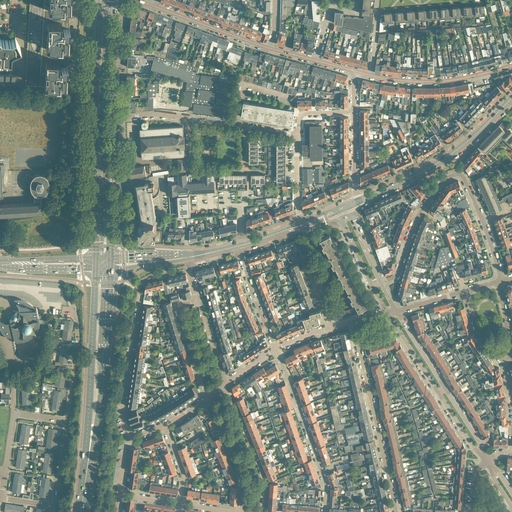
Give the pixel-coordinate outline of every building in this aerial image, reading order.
[(27,42),(25,85),(66,88),(67,73),(67,69),(67,67),(68,50),(68,45),(69,35),(69,30),(69,29),(70,11),(70,0),(29,0),(27,41),(27,42)] [(187,4),(184,11),(189,13),(193,0),(190,0),(190,1),(188,0),(187,4)] [(280,31),(280,33),(287,36),(288,31),(286,30),(286,28),(288,28),(288,26),(286,26),(286,18),(286,6),(286,0),(280,0),(280,6),(280,11),(280,17),(280,22),(280,28),(280,31)] [(298,0),(296,6),(296,9),(301,11),(301,12),(306,13),(308,6),(308,0),(298,0)] [(510,10),(507,0),(500,0),(501,2),(503,11),(508,10),(510,10)] [(196,7),(194,15),(198,16),(203,2),(201,1),(198,8),(196,7)] [(271,1),(269,1),(260,1),(259,9),(262,9),(262,12),(265,13),(270,13),(270,9),(271,1)] [(203,18),(207,7),(205,7),(206,3),(203,2),(198,16),(203,18)] [(206,10),(203,18),(208,20),(213,6),(210,5),(210,6),(209,8),(207,7),(206,10)] [(141,36),(142,31),(140,31),(136,30),(137,19),(141,21),(139,27),(141,27),(143,28),(144,22),(145,20),(144,20),(148,10),(146,10),(138,7),(136,6),(135,8),(131,20),(130,35),(141,36)] [(215,14),(216,14),(213,13),(216,7),(213,6),(208,20),(213,22),(215,14)] [(215,14),(213,22),(217,23),(222,9),(220,9),(218,15),(215,14)] [(149,20),(146,26),(149,27),(152,21),(155,13),(151,12),(150,11),(147,19),(149,20)] [(334,23),(342,25),(343,16),(343,12),(341,12),(335,11),(335,16),(334,23)] [(227,27),(230,17),(232,13),(229,12),(227,18),(225,17),(225,18),(222,25),(227,27)] [(361,18),(360,30),(370,32),(372,33),(373,15),(364,14),(364,18),(361,18)] [(159,15),(155,25),(157,26),(156,30),(158,31),(161,24),(164,16),(159,15)] [(230,17),(227,27),(234,29),(236,22),(239,16),(236,15),(235,16),(231,15),(230,17)] [(158,31),(157,34),(162,36),(169,18),(164,16),(161,24),(163,25),(161,32),(158,31)] [(343,16),(342,25),(360,30),(361,18),(343,16)] [(236,22),(234,29),(239,31),(242,24),(244,19),(244,17),(242,17),(240,23),(236,22)] [(169,18),(162,36),(164,36),(166,32),(169,33),(171,28),(170,27),(173,20),(172,19),(169,18)] [(242,24),(239,31),(241,32),(244,33),(247,26),(244,25),(246,20),(244,19),(242,24)] [(315,27),(318,28),(320,21),(313,19),(312,25),(311,29),(314,30),(315,27)] [(247,26),(244,33),(250,35),(254,23),(255,21),(253,20),(250,27),(247,26)] [(176,29),(174,35),(175,36),(174,39),(179,41),(181,37),(185,24),(184,24),(177,21),(176,21),(174,29),(176,29)] [(266,41),(270,31),(268,30),(268,28),(267,28),(269,25),(267,24),(267,21),(265,21),(265,25),(265,27),(260,39),(266,41)] [(254,23),(250,35),(255,38),(258,30),(259,27),(256,26),(257,24),(254,23)] [(188,25),(183,39),(189,41),(190,41),(195,28),(194,28),(189,26),(188,25)] [(258,30),(255,38),(260,39),(265,27),(263,27),(261,31),(258,30)] [(471,37),(471,36),(469,27),(463,27),(465,35),(470,33),(471,37)] [(477,35),(475,27),(469,27),(471,36),(477,35)] [(190,41),(189,43),(192,44),(194,36),(197,37),(199,30),(195,28),(190,41)] [(198,38),(195,45),(198,46),(199,42),(200,42),(201,39),(204,31),(202,30),(199,30),(197,37),(198,38)] [(201,39),(200,42),(202,43),(201,49),(204,50),(206,41),(209,33),(204,31),(201,39)] [(302,35),(297,33),(297,32),(295,31),(295,33),(293,48),(298,50),(302,35)] [(206,41),(204,50),(207,50),(209,42),(211,43),(215,35),(209,33),(206,41)] [(287,36),(280,33),(279,33),(276,44),(284,46),(287,36)] [(316,35),(310,33),(309,35),(305,52),(311,53),(316,35)] [(301,42),(299,50),(305,52),(309,35),(305,34),(303,42),(301,42)] [(210,50),(209,55),(210,55),(212,51),(214,44),(216,44),(217,45),(219,37),(215,35),(211,43),(210,50)] [(15,38),(12,39),(11,40),(10,38),(7,36),(4,39),(1,39),(0,38),(0,59),(10,60),(10,52),(20,47),(15,38)] [(217,45),(216,50),(217,50),(217,52),(219,53),(221,46),(224,39),(219,37),(217,45)] [(142,38),(129,38),(129,48),(139,49),(140,43),(141,43),(142,38)] [(219,53),(218,58),(221,59),(224,47),(227,48),(229,41),(229,40),(224,39),(221,46),(219,53)] [(325,49),(323,57),(329,58),(331,52),(332,47),(331,47),(329,46),(330,40),(328,40),(325,49)] [(227,53),(224,60),(232,63),(237,48),(232,46),(233,42),(229,41),(227,48),(226,52),(227,53)] [(154,50),(153,55),(155,55),(166,58),(169,47),(170,44),(166,43),(164,49),(160,51),(154,50)] [(331,52),(329,58),(334,59),(337,45),(338,44),(335,43),(333,48),(332,47),(331,52)] [(497,44),(492,45),(495,55),(494,56),(497,64),(502,62),(500,54),(497,44)] [(351,56),(349,63),(350,64),(354,65),(358,51),(359,45),(357,45),(356,48),(354,47),(352,57),(351,56)] [(490,46),(487,47),(487,50),(492,65),(497,64),(494,56),(493,56),(492,52),(491,52),(490,46)] [(179,51),(169,47),(166,58),(177,61),(177,56),(179,51)] [(341,54),(339,61),(344,62),(348,48),(345,47),(343,54),(341,54)] [(502,48),(503,53),(500,54),(502,62),(511,60),(508,51),(507,47),(502,48)] [(237,48),(232,63),(235,64),(237,59),(236,58),(237,56),(240,57),(241,56),(244,57),(245,51),(243,50),(237,48)] [(478,49),(476,50),(478,60),(480,68),(486,67),(484,58),(483,59),(481,55),(480,55),(478,49)] [(482,50),(484,58),(486,67),(492,65),(487,50),(484,50),(484,49),(483,49),(482,50)] [(459,50),(456,51),(459,64),(458,65),(460,73),(464,72),(460,57),(459,50)] [(472,50),(469,51),(472,61),(474,70),(480,68),(478,60),(475,61),(472,50)] [(244,57),(242,67),(245,68),(246,63),(248,64),(249,61),(251,53),(247,52),(247,51),(245,51),(244,57)] [(358,51),(354,65),(360,66),(361,67),(363,59),(362,59),(360,59),(361,55),(361,56),(362,52),(361,52),(358,51)] [(251,53),(249,61),(253,62),(251,71),(253,71),(255,72),(255,68),(259,55),(251,53)] [(266,53),(261,69),(264,70),(265,66),(267,66),(268,62),(270,55),(266,53)] [(466,53),(464,54),(464,55),(466,63),(468,71),(474,70),(472,61),(471,62),(469,62),(466,53)] [(148,101),(148,106),(148,110),(153,110),(153,97),(156,97),(156,92),(159,92),(159,83),(158,72),(187,81),(186,90),(185,90),(183,105),(191,106),(191,105),(194,105),(193,111),(222,115),(223,107),(221,106),(222,102),(225,102),(228,80),(219,79),(219,81),(216,80),(216,77),(196,75),(198,67),(195,66),(191,65),(188,64),(184,63),(179,62),(177,61),(166,58),(155,55),(155,57),(154,60),(151,71),(156,72),(156,83),(148,83),(148,94),(148,98),(148,101)] [(270,63),(267,74),(270,75),(275,56),(270,55),(268,62),(270,63)] [(441,55),(438,55),(438,59),(439,67),(441,75),(447,75),(446,67),(442,67),(441,58),(441,55)] [(275,56),(270,75),(272,76),(276,64),(278,65),(280,57),(275,56)] [(465,63),(463,56),(460,57),(464,72),(468,71),(466,63),(465,63)] [(136,58),(128,57),(127,67),(136,67),(136,58)] [(436,58),(433,58),(433,61),(434,68),(435,76),(441,75),(439,67),(437,67),(436,58)] [(291,60),(286,59),(282,73),(287,74),(288,73),(291,60)] [(448,59),(444,59),(446,67),(447,75),(452,74),(451,65),(449,66),(448,59)] [(291,60),(288,73),(292,74),(296,62),(291,60)] [(292,74),(291,78),(294,79),(296,70),(298,71),(300,63),(296,62),(292,74)] [(301,79),(301,80),(308,81),(310,74),(308,73),(310,66),(305,64),(301,79)] [(320,76),(320,77),(322,69),(317,68),(313,83),(316,83),(318,76),(320,76)] [(329,79),(330,79),(332,71),(331,71),(327,70),(323,85),(325,86),(327,78),(329,79)] [(342,74),(337,73),(333,85),(336,86),(337,81),(340,82),(342,74)] [(503,74),(501,75),(502,79),(504,81),(509,87),(511,84),(511,81),(509,77),(506,79),(505,78),(503,74)] [(126,85),(136,86),(135,86),(135,80),(136,80),(136,77),(127,76),(126,85)] [(496,82),(504,91),(509,87),(504,81),(502,83),(499,79),(496,82)] [(363,80),(360,91),(360,93),(363,93),(364,88),(367,89),(369,81),(363,80)] [(366,102),(366,103),(371,104),(371,103),(372,98),(373,94),(373,91),(375,82),(369,81),(367,89),(367,90),(370,91),(369,98),(366,97),(366,102)] [(375,82),(373,91),(379,92),(381,84),(375,82)] [(463,93),(470,91),(468,83),(462,85),(461,85),(463,93)] [(126,85),(126,94),(136,95),(137,95),(138,91),(136,91),(136,86),(126,85)] [(455,86),(456,94),(463,93),(461,85),(455,86)] [(497,86),(493,90),(499,95),(503,92),(497,86)] [(490,94),(496,99),(499,95),(493,90),(490,94)] [(490,94),(486,98),(492,103),(496,99),(490,94)] [(481,99),(489,107),(492,103),(486,98),(484,95),(481,99)] [(294,100),(294,101),(294,108),(305,107),(305,99),(305,97),(299,97),(299,100),(294,100)] [(476,100),(473,103),(481,110),(486,105),(479,99),(477,101),(476,100)] [(127,112),(148,110),(148,106),(138,106),(137,101),(135,101),(126,102),(127,112)] [(292,124),(292,123),(295,123),(295,118),(293,118),(294,110),(289,109),(289,110),(249,104),(249,103),(244,102),(243,102),(241,116),(249,118),(292,124)] [(473,103),(467,109),(475,117),(481,110),(473,103)] [(470,122),(475,117),(467,109),(459,117),(467,125),(468,124),(468,125),(470,123),(470,122)] [(34,110),(34,140),(53,140),(53,110),(34,110)] [(370,110),(360,110),(360,117),(368,118),(368,113),(370,113),(370,110)] [(391,122),(394,129),(401,126),(398,120),(390,119),(391,122)] [(451,123),(453,126),(458,133),(463,129),(456,119),(451,123)] [(398,120),(401,126),(405,135),(410,133),(407,121),(398,120)] [(186,170),(186,166),(185,158),(185,157),(185,156),(184,145),(185,145),(184,136),(183,126),(147,128),(147,127),(148,125),(148,122),(147,121),(143,121),(142,123),(142,126),(144,127),(144,128),(140,129),(141,139),(140,139),(141,148),(142,159),(178,156),(178,159),(177,159),(178,171),(186,170)] [(311,159),(322,159),(322,158),(322,154),(322,153),(322,152),(322,149),(322,148),(322,147),(322,145),(323,145),(323,144),(322,144),(322,140),(322,139),(322,138),(322,135),(322,134),(321,134),(321,130),(322,130),(321,130),(321,127),(321,126),(322,126),(322,125),(321,125),(321,121),(307,121),(305,121),(305,145),(303,145),(303,154),(311,154),(311,159)] [(502,122),(499,125),(492,132),(493,133),(489,138),(488,137),(482,143),(483,144),(481,146),(487,152),(502,136),(511,145),(511,131),(510,130),(510,131),(507,129),(508,128),(507,127),(505,125),(502,122)] [(437,124),(433,127),(439,135),(442,133),(448,141),(452,137),(447,129),(443,132),(441,129),(437,124)] [(430,136),(430,137),(433,142),(436,147),(442,144),(441,142),(444,140),(439,135),(433,127),(432,125),(430,127),(435,133),(434,133),(433,133),(432,133),(431,134),(430,134),(430,135),(430,136)] [(449,125),(446,128),(447,129),(452,137),(453,136),(453,137),(456,135),(455,135),(458,133),(453,126),(450,128),(449,125)] [(394,129),(399,140),(400,140),(406,137),(405,135),(401,126),(394,129)] [(426,142),(431,151),(437,148),(436,147),(433,142),(430,137),(424,141),(425,142),(426,142)] [(236,154),(237,138),(226,138),(226,148),(227,148),(226,152),(229,152),(229,154),(236,154)] [(416,153),(419,158),(425,154),(420,146),(417,141),(415,143),(418,147),(413,150),(415,153),(416,153)] [(420,146),(425,154),(425,155),(431,151),(426,142),(425,142),(420,146)] [(402,152),(403,155),(407,164),(408,164),(411,163),(413,162),(413,161),(406,147),(403,148),(401,149),(402,152)] [(474,151),(474,152),(480,157),(481,155),(488,160),(490,158),(488,156),(478,147),(474,151)] [(407,164),(403,155),(402,152),(396,155),(398,158),(402,167),(404,166),(407,165),(407,164)] [(473,152),(470,157),(482,167),(484,165),(478,159),(479,157),(480,157),(474,152),(473,152)] [(402,167),(398,158),(396,155),(395,155),(396,156),(392,157),(391,158),(392,159),(392,160),(396,169),(399,168),(399,169),(402,167),(401,167),(402,167)] [(466,161),(472,166),(474,164),(479,169),(481,167),(482,168),(482,167),(470,157),(468,158),(466,161)] [(360,159),(360,160),(361,169),(369,166),(369,160),(369,159),(360,159)] [(0,194),(3,194),(3,185),(4,163),(2,163),(2,160),(0,160),(0,214),(42,212),(41,202),(40,202),(41,195),(42,195),(43,194),(44,194),(45,193),(46,193),(46,192),(47,191),(47,190),(48,189),(49,188),(49,187),(49,186),(49,185),(49,184),(52,182),(56,180),(54,178),(54,177),(52,174),(46,177),(45,176),(44,176),(43,175),(42,175),(41,174),(40,174),(39,174),(38,174),(37,174),(36,174),(35,175),(34,175),(33,175),(32,176),(31,177),(30,178),(25,174),(23,177),(24,177),(23,178),(21,180),(28,184),(27,185),(28,186),(28,187),(28,188),(28,189),(29,189),(29,190),(29,191),(30,192),(31,192),(31,193),(32,194),(33,194),(34,194),(34,202),(0,204),(0,194)] [(472,166),(466,161),(464,163),(469,176),(473,174),(475,177),(481,174),(478,172),(476,172),(471,169),(472,166)] [(390,169),(388,164),(382,167),(385,174),(386,174),(388,174),(388,173),(391,172),(390,169)] [(146,175),(144,165),(128,168),(130,178),(136,177),(136,180),(140,179),(140,178),(146,177),(146,175)] [(385,174),(382,167),(376,169),(379,176),(382,175),(383,176),(384,175),(385,174)] [(303,169),(303,182),(323,182),(325,182),(325,180),(325,169),(323,169),(314,169),(314,170),(313,170),(312,169),(303,169)] [(379,176),(376,169),(371,172),(374,179),(375,179),(377,178),(379,176)] [(179,182),(168,183),(169,194),(179,194),(179,195),(178,195),(179,216),(190,215),(189,195),(187,195),(187,192),(215,190),(214,172),(211,172),(203,172),(203,173),(189,174),(189,173),(186,173),(179,174),(179,182)] [(374,179),(371,172),(365,174),(368,181),(371,180),(372,181),(373,180),(373,179),(374,179)] [(487,174),(486,174),(476,179),(479,186),(482,193),(491,213),(501,209),(499,203),(498,201),(487,174)] [(325,184),(334,180),(337,179),(336,176),(325,180),(325,182),(325,183),(325,184)] [(458,180),(453,183),(456,190),(458,189),(460,193),(461,196),(460,196),(459,197),(460,200),(466,198),(458,180)] [(145,239),(145,238),(161,239),(162,230),(162,226),(157,226),(157,225),(152,194),(153,194),(153,193),(154,193),(154,192),(154,191),(155,190),(154,188),(154,183),(153,182),(152,182),(152,181),(148,182),(145,183),(145,184),(135,186),(133,187),(135,197),(139,222),(138,222),(138,224),(139,224),(141,232),(141,234),(140,234),(140,235),(140,236),(141,237),(142,237),(142,238),(143,239),(144,239),(145,239)] [(456,190),(453,183),(447,186),(444,189),(451,194),(452,192),(456,190)] [(344,192),(341,184),(335,187),(338,194),(341,193),(341,194),(344,192),(343,192),(344,192)] [(415,194),(421,188),(418,184),(406,189),(409,193),(408,194),(411,197),(415,194)] [(338,194),(335,187),(327,190),(329,196),(332,195),(333,196),(334,197),(335,196),(335,195),(338,194)] [(411,204),(416,207),(425,192),(421,188),(415,194),(418,196),(416,198),(415,199),(416,199),(411,204)] [(443,190),(441,194),(453,203),(454,202),(455,201),(449,196),(450,195),(451,194),(444,189),(443,190)] [(317,190),(311,193),(316,203),(318,202),(319,203),(321,202),(321,201),(322,201),(319,194),(317,190)] [(323,192),(319,194),(322,201),(323,201),(324,201),(324,200),(327,199),(325,193),(324,191),(323,192)] [(400,192),(394,194),(398,202),(405,199),(405,198),(403,194),(401,195),(400,192)] [(310,206),(311,206),(313,205),(313,204),(316,203),(313,196),(311,193),(306,195),(307,199),(310,206)] [(392,204),(398,202),(394,194),(389,197),(392,204)] [(441,194),(438,198),(444,203),(446,201),(455,207),(456,205),(453,203),(441,194)] [(389,197),(383,199),(387,207),(389,212),(391,216),(392,215),(391,212),(392,211),(389,206),(392,204),(389,197)] [(437,198),(434,202),(449,213),(450,214),(452,211),(443,205),(444,203),(438,198),(437,198)] [(457,203),(456,205),(457,206),(468,201),(466,198),(460,200),(459,201),(457,203)] [(283,201),(283,202),(288,214),(289,213),(289,214),(291,213),(291,212),(293,212),(293,199),(288,200),(283,201)] [(385,215),(386,219),(387,220),(389,219),(389,218),(387,214),(385,208),(387,207),(383,199),(379,201),(385,215)] [(374,203),(375,206),(377,211),(380,210),(382,216),(385,215),(379,201),(374,203)] [(468,201),(457,206),(459,210),(465,208),(470,205),(468,201)] [(283,202),(278,204),(282,216),(285,215),(288,214),(283,202)] [(449,213),(434,202),(431,208),(437,213),(439,210),(447,215),(448,219),(450,218),(449,214),(449,213)] [(282,216),(278,204),(277,203),(275,204),(276,207),(273,208),(277,218),(278,218),(280,217),(282,216)] [(413,214),(415,209),(408,205),(406,208),(403,207),(404,205),(403,205),(401,208),(402,208),(405,210),(413,214)] [(380,218),(377,211),(375,206),(370,208),(373,215),(376,214),(378,219),(380,218)] [(370,208),(365,210),(366,214),(369,223),(372,221),(371,219),(370,216),(373,215),(370,208)] [(437,213),(431,208),(427,212),(428,212),(440,221),(440,222),(442,226),(447,225),(444,217),(437,213)] [(457,215),(458,217),(468,213),(465,208),(459,211),(460,213),(457,215)] [(413,214),(405,210),(403,216),(410,219),(413,214)] [(262,211),(256,213),(260,224),(262,223),(263,224),(265,223),(265,222),(266,222),(262,211)] [(250,215),(252,219),(254,226),(255,226),(257,226),(257,225),(260,224),(256,213),(250,215)] [(269,213),(263,215),(266,222),(267,222),(268,222),(268,221),(271,220),(269,213)] [(234,224),(229,225),(231,233),(232,233),(234,233),(234,232),(237,232),(237,214),(227,215),(228,220),(229,219),(229,220),(233,219),(234,224)] [(410,219),(403,216),(402,217),(401,219),(397,218),(395,220),(400,222),(407,225),(410,219)] [(424,216),(421,223),(435,229),(436,227),(430,224),(432,220),(425,217),(425,216),(424,216)] [(494,220),(496,225),(510,219),(509,217),(506,218),(506,216),(494,220)] [(231,233),(229,225),(227,226),(225,218),(222,219),(226,234),(228,234),(228,235),(231,234),(231,233)] [(470,218),(463,221),(459,222),(461,227),(462,227),(472,223),(470,218)] [(505,225),(511,222),(510,219),(496,225),(497,229),(505,226),(505,225)] [(407,225),(400,222),(398,225),(393,223),(393,226),(405,230),(407,225)] [(208,238),(207,230),(204,231),(203,223),(200,224),(203,239),(205,239),(208,239),(208,238)] [(421,223),(419,227),(427,230),(428,229),(433,232),(435,229),(421,223)] [(464,231),(474,228),(472,223),(462,227),(464,231)] [(396,232),(404,235),(405,230),(393,226),(390,224),(389,227),(393,228),(396,230),(396,232)] [(214,237),(213,229),(212,225),(206,226),(207,230),(208,238),(211,238),(214,238),(214,237)] [(371,235),(381,231),(379,225),(368,229),(369,229),(370,233),(370,232),(371,234),(370,234),(371,235)] [(198,240),(196,232),(196,231),(193,231),(192,226),(190,227),(190,241),(194,241),(197,241),(197,240),(198,240)] [(419,228),(417,233),(431,238),(432,235),(426,233),(427,231),(427,230),(419,227),(419,228)] [(166,231),(165,240),(171,240),(171,237),(175,238),(175,229),(169,228),(169,232),(166,231)] [(475,233),(474,228),(464,231),(466,236),(475,233)] [(185,229),(175,229),(175,238),(179,238),(179,241),(184,241),(185,233),(184,233),(185,229)] [(511,229),(499,234),(501,238),(509,236),(508,234),(511,232),(511,229)] [(383,237),(381,231),(371,235),(372,238),(373,240),(383,237)] [(449,231),(444,233),(449,246),(444,248),(449,259),(458,256),(454,244),(453,241),(451,236),(450,233),(449,231)] [(404,235),(396,232),(393,239),(401,242),(404,235)] [(477,238),(475,233),(466,236),(467,239),(468,241),(477,238)] [(329,257),(339,252),(330,235),(329,235),(328,236),(325,237),(321,239),(321,240),(320,240),(320,241),(321,240),(324,246),(322,246),(324,250),(326,249),(330,257),(329,257)] [(375,246),(385,242),(383,237),(373,240),(372,240),(374,244),(375,246)] [(416,237),(414,241),(430,246),(432,242),(430,242),(429,243),(423,241),(424,239),(416,237)] [(401,242),(393,239),(391,244),(387,243),(387,245),(387,246),(398,249),(399,248),(401,242)] [(295,241),(289,243),(292,252),(293,254),(299,252),(295,241)] [(289,243),(283,246),(286,254),(292,252),(289,243)] [(481,249),(479,243),(470,246),(466,247),(467,252),(481,249)] [(391,257),(389,253),(389,251),(387,246),(387,245),(384,246),(376,249),(375,249),(376,250),(377,253),(377,254),(378,255),(378,256),(378,257),(379,257),(379,258),(380,260),(379,260),(380,261),(386,259),(391,257)] [(413,246),(411,250),(425,255),(426,252),(420,250),(420,248),(421,247),(413,245),(413,246)] [(283,246),(277,248),(281,258),(287,256),(286,254),(283,246)] [(436,262),(435,267),(441,265),(445,263),(449,262),(449,259),(444,248),(444,247),(440,248),(438,256),(437,259),(436,262)] [(504,263),(507,262),(509,267),(511,265),(511,261),(510,254),(508,247),(506,247),(507,251),(505,252),(506,257),(502,259),(503,261),(504,263)] [(271,250),(265,252),(268,260),(274,258),(271,250)] [(260,254),(262,260),(262,262),(265,261),(268,260),(265,252),(260,254)] [(348,270),(339,252),(329,257),(330,259),(331,258),(333,263),(332,264),(334,268),(335,267),(339,274),(338,275),(348,270)] [(410,254),(409,258),(422,263),(423,260),(417,258),(417,256),(410,254)] [(253,263),(254,265),(257,264),(254,255),(248,257),(248,260),(249,264),(253,263)] [(386,259),(380,261),(384,273),(385,275),(392,272),(395,262),(393,261),(390,262),(387,263),(386,259)] [(470,259),(467,259),(468,262),(469,267),(472,277),(474,276),(475,277),(476,276),(477,275),(475,268),(475,267),(473,268),(471,261),(471,260),(470,259)] [(485,263),(480,265),(483,274),(488,272),(486,266),(489,265),(487,259),(484,260),(485,263)] [(234,270),(240,269),(238,260),(232,262),(234,270)] [(226,263),(227,270),(228,271),(234,270),(232,262),(226,263)] [(406,265),(406,268),(420,272),(421,272),(422,268),(415,266),(415,265),(407,262),(407,263),(406,265)] [(226,263),(219,265),(221,274),(224,273),(224,274),(228,273),(228,271),(227,270),(226,263)] [(290,267),(292,273),(300,270),(297,264),(290,267)] [(472,277),(469,267),(465,269),(463,264),(457,266),(459,275),(459,273),(462,272),(464,279),(472,277)] [(451,272),(448,273),(449,275),(452,283),(454,282),(457,281),(452,267),(449,268),(451,272)] [(206,282),(204,277),(202,269),(199,270),(198,269),(196,270),(196,271),(195,271),(197,279),(202,278),(203,282),(199,283),(200,287),(206,285),(206,282)] [(290,280),(294,278),(302,275),(300,270),(292,273),(288,274),(290,280)] [(348,270),(338,275),(339,277),(340,276),(343,281),(341,282),(343,286),(345,285),(348,292),(357,287),(348,270)] [(447,270),(443,271),(445,276),(446,275),(448,282),(446,283),(448,290),(449,290),(454,288),(453,287),(452,283),(449,275),(448,273),(447,270)] [(264,272),(255,276),(257,282),(265,279),(264,276),(265,276),(264,272)] [(174,276),(176,284),(179,283),(179,287),(181,292),(184,291),(183,287),(182,283),(180,275),(177,276),(177,275),(174,276)] [(304,282),(302,275),(294,278),(297,284),(304,282)] [(443,291),(439,277),(436,278),(438,285),(429,288),(428,293),(427,293),(428,296),(429,295),(430,295),(431,295),(434,294),(435,294),(439,293),(443,291)] [(441,277),(439,277),(443,291),(448,290),(446,283),(444,283),(441,277)] [(257,282),(260,287),(266,285),(265,282),(266,281),(265,279),(257,282)] [(153,282),(150,282),(153,291),(159,290),(156,281),(155,280),(153,281),(153,282)] [(402,280),(401,286),(415,289),(416,287),(414,286),(414,285),(410,283),(402,280)] [(148,292),(148,294),(153,293),(153,292),(153,291),(150,282),(149,282),(147,282),(147,283),(146,283),(145,292),(148,292)] [(304,282),(297,284),(299,290),(307,287),(304,282)] [(206,285),(200,287),(201,293),(206,292),(210,291),(209,288),(212,287),(213,286),(212,284),(206,285)] [(260,287),(262,293),(270,290),(267,284),(266,285),(260,287)] [(301,296),(309,293),(308,292),(307,287),(299,290),(300,292),(301,296)] [(349,292),(348,293),(349,294),(350,294),(352,299),(351,300),(353,303),(354,303),(357,307),(358,309),(358,308),(359,311),(362,309),(362,310),(363,310),(363,309),(365,308),(368,306),(364,300),(362,296),(357,287),(348,292),(349,292)] [(184,291),(181,292),(183,298),(190,296),(191,295),(190,290),(184,291)] [(216,290),(214,290),(210,291),(206,292),(206,293),(206,295),(207,295),(208,298),(217,295),(216,290)] [(230,300),(233,299),(238,298),(244,296),(243,290),(236,292),(237,296),(233,297),(233,296),(230,297),(230,298),(230,300)] [(270,290),(262,293),(264,298),(272,295),(270,290)] [(172,301),(180,299),(178,293),(172,295),(169,295),(171,301),(172,301)] [(311,299),(309,293),(301,296),(303,302),(311,299)] [(401,304),(409,301),(408,299),(411,300),(411,299),(413,299),(413,298),(409,297),(398,294),(401,304)] [(217,295),(208,298),(209,301),(208,301),(208,303),(209,303),(209,304),(217,302),(220,301),(218,295),(217,295)] [(273,295),(272,295),(264,298),(266,304),(274,301),(273,298),(275,298),(273,295)] [(244,296),(238,298),(241,304),(246,301),(244,296)] [(304,302),(300,303),(302,309),(313,305),(311,299),(304,302)] [(0,321),(0,326),(0,327),(1,328),(1,329),(2,330),(3,331),(4,333),(5,333),(5,334),(6,335),(7,336),(8,336),(9,337),(10,337),(11,338),(12,338),(11,340),(14,340),(15,340),(16,340),(17,340),(18,340),(20,340),(22,340),(23,340),(24,339),(25,339),(26,339),(28,338),(29,337),(30,336),(32,335),(33,334),(34,333),(35,332),(35,331),(36,331),(36,330),(37,329),(37,328),(38,327),(38,325),(39,324),(39,323),(39,322),(39,321),(39,320),(39,319),(39,317),(39,315),(38,314),(38,312),(37,311),(36,310),(37,309),(36,307),(34,308),(34,307),(33,306),(32,305),(31,304),(29,303),(28,303),(27,302),(26,301),(25,301),(24,301),(23,300),(22,300),(21,300),(20,300),(19,300),(18,300),(16,300),(14,300),(15,301),(16,302),(16,303),(17,303),(17,304),(18,304),(18,305),(18,306),(19,306),(19,307),(19,308),(19,309),(19,310),(20,311),(16,311),(13,310),(13,312),(9,316),(8,317),(9,319),(10,323),(9,323),(8,324),(7,324),(6,324),(5,323),(4,323),(3,323),(2,323),(1,322),(0,322),(0,321)] [(238,308),(235,310),(236,313),(249,307),(246,301),(241,304),(237,305),(238,308)] [(274,301),(266,304),(268,310),(274,307),(278,306),(276,303),(275,303),(274,301)] [(453,301),(448,302),(452,315),(453,315),(456,309),(457,306),(456,306),(457,305),(455,302),(453,302),(453,301)] [(164,307),(159,309),(159,312),(163,311),(165,310),(172,308),(172,307),(172,305),(171,302),(163,304),(164,307)] [(443,304),(445,310),(446,314),(449,313),(450,317),(452,317),(452,316),(452,315),(448,302),(443,304)] [(438,305),(433,307),(436,316),(439,315),(439,316),(439,317),(442,316),(441,316),(438,305)] [(278,306),(274,307),(268,310),(270,315),(278,312),(277,310),(279,309),(278,306)] [(456,315),(465,312),(464,307),(459,309),(459,307),(457,306),(456,309),(457,309),(455,312),(456,313),(456,315)] [(236,313),(235,313),(236,315),(241,313),(242,313),(243,316),(251,312),(249,307),(236,313)] [(220,313),(219,308),(211,310),(212,312),(211,313),(212,315),(213,315),(213,316),(221,314),(220,313)] [(306,328),(310,327),(310,326),(320,323),(318,316),(322,315),(320,310),(309,313),(310,316),(303,318),(306,328)] [(142,312),(141,315),(142,315),(142,318),(156,321),(157,317),(152,316),(153,313),(150,313),(143,311),(142,313),(142,312)] [(254,318),(251,312),(243,316),(244,319),(242,319),(243,322),(245,322),(248,320),(254,318)] [(278,312),(270,315),(273,321),(279,318),(282,317),(280,312),(278,312)] [(167,316),(168,321),(176,319),(175,316),(176,316),(175,314),(174,314),(174,313),(167,316)] [(215,322),(222,320),(225,319),(226,319),(226,317),(224,317),(222,318),(221,314),(213,316),(213,317),(213,320),(214,320),(215,322)] [(303,318),(302,318),(301,315),(299,316),(301,320),(297,321),(298,325),(301,330),(306,328),(303,318)] [(254,318),(248,320),(245,322),(247,327),(250,326),(256,323),(254,318)] [(413,321),(415,326),(425,323),(424,318),(413,321)] [(176,319),(168,321),(170,327),(178,325),(178,324),(178,322),(177,322),(176,319)] [(65,320),(64,330),(71,331),(73,321),(65,320)] [(222,320),(215,322),(216,325),(215,326),(215,327),(216,328),(224,326),(222,320)] [(297,321),(293,323),(291,324),(292,325),(295,333),(298,332),(301,330),(298,325),(297,321)] [(256,323),(250,326),(247,327),(249,330),(246,331),(247,334),(259,329),(256,323)] [(231,327),(225,329),(224,326),(216,328),(217,329),(216,329),(217,331),(218,334),(226,332),(232,330),(233,327),(232,324),(230,324),(231,327)] [(170,327),(172,333),(180,331),(179,328),(179,327),(179,325),(178,325),(170,327)] [(295,333),(292,325),(289,326),(290,328),(287,329),(290,335),(295,333)] [(459,330),(456,330),(458,335),(471,332),(470,326),(459,329),(459,330)] [(278,341),(284,338),(281,331),(281,330),(280,329),(279,329),(277,330),(277,331),(274,332),(278,341)] [(281,331),(284,338),(290,335),(287,329),(284,331),(283,330),(281,331)] [(70,340),(71,331),(64,330),(62,339),(70,340)] [(171,336),(165,338),(166,341),(174,339),(181,336),(181,335),(181,334),(180,331),(172,333),(170,334),(171,336)] [(341,338),(342,339),(350,337),(349,331),(332,336),(333,339),(341,338)] [(226,332),(218,334),(219,337),(218,337),(219,339),(220,339),(220,340),(227,337),(226,332)] [(419,336),(422,341),(433,334),(431,332),(427,335),(426,332),(425,333),(419,336)] [(468,341),(474,337),(472,332),(460,340),(455,343),(457,345),(461,344),(468,341)] [(434,333),(433,334),(422,341),(425,346),(432,341),(431,341),(430,339),(435,336),(434,333)] [(181,336),(174,339),(175,342),(167,344),(168,347),(183,342),(182,340),(183,339),(182,338),(181,336)] [(220,340),(219,340),(220,343),(221,343),(222,346),(230,344),(227,337),(220,340)] [(262,341),(260,342),(264,349),(269,346),(266,341),(267,340),(265,337),(261,340),(262,341)] [(335,346),(333,346),(334,349),(343,347),(344,349),(352,347),(350,337),(342,339),(342,341),(334,343),(335,346)] [(471,346),(478,341),(474,337),(468,341),(461,344),(462,346),(461,346),(462,347),(469,343),(471,346)] [(394,347),(400,343),(399,344),(396,338),(392,340),(394,347)] [(322,344),(321,339),(312,342),(315,350),(323,347),(322,344)] [(264,349),(260,342),(258,340),(256,342),(258,344),(255,346),(259,353),(264,349)] [(434,344),(432,341),(425,346),(426,346),(429,350),(439,343),(438,341),(434,344)] [(461,360),(481,346),(478,341),(471,346),(472,349),(464,354),(461,356),(460,353),(458,355),(461,360)] [(177,349),(177,350),(185,348),(185,347),(184,347),(185,346),(184,344),(183,342),(168,347),(168,349),(172,348),(173,351),(177,349)] [(306,344),(305,345),(308,352),(311,351),(312,357),(314,356),(314,355),(314,354),(314,352),(314,350),(311,343),(310,343),(309,343),(306,344)] [(381,351),(382,356),(385,355),(384,352),(381,343),(376,344),(379,352),(381,351)] [(400,343),(394,347),(396,350),(395,351),(396,353),(397,352),(403,349),(400,343)] [(429,350),(432,355),(438,350),(437,348),(441,345),(439,343),(429,350)] [(61,344),(60,353),(68,354),(69,345),(61,344)] [(230,344),(222,346),(223,349),(222,350),(223,352),(227,351),(232,350),(230,344)] [(250,349),(249,348),(248,346),(246,344),(244,345),(247,350),(245,352),(244,351),(249,359),(254,356),(250,349)] [(254,345),(249,348),(250,349),(254,356),(259,353),(255,346),(254,345)] [(305,345),(300,347),(302,354),(304,357),(305,360),(307,359),(306,356),(305,353),(308,352),(305,345)] [(366,347),(369,354),(372,354),(373,359),(375,358),(371,345),(366,347)] [(477,356),(484,351),(481,346),(461,360),(463,365),(466,363),(464,360),(475,353),(476,355),(477,356)] [(300,347),(294,349),(296,353),(297,356),(302,354),(300,347)] [(344,350),(335,352),(337,357),(346,355),(354,354),(353,348),(352,347),(344,349),(344,350)] [(405,353),(403,349),(397,352),(396,353),(394,354),(397,359),(405,353)] [(432,355),(434,359),(445,352),(444,350),(440,353),(438,350),(432,355)] [(223,352),(219,354),(221,360),(230,357),(227,351),(223,352)] [(238,357),(238,361),(239,366),(249,359),(244,351),(239,355),(240,356),(238,357)] [(477,361),(473,364),(474,365),(475,364),(475,365),(488,357),(484,351),(477,356),(478,357),(475,359),(477,361)] [(319,372),(323,371),(322,367),(321,363),(326,362),(326,360),(325,357),(319,358),(318,352),(316,353),(315,353),(315,355),(319,372)] [(445,352),(434,359),(437,364),(446,358),(447,358),(445,355),(446,354),(445,352)] [(67,363),(68,354),(60,353),(59,362),(60,362),(67,363)] [(189,358),(187,353),(178,355),(179,360),(179,361),(189,358)] [(296,353),(290,356),(294,363),(299,360),(297,356),(296,353)] [(397,359),(400,364),(408,358),(405,353),(397,359)] [(355,359),(354,354),(346,355),(346,356),(340,358),(340,360),(339,360),(340,363),(355,359)] [(290,356),(285,358),(288,365),(294,363),(290,356)] [(230,357),(221,360),(224,366),(232,364),(230,357)] [(475,365),(471,368),(473,370),(476,368),(476,369),(480,366),(481,368),(491,362),(488,357),(475,365)] [(409,358),(408,358),(400,364),(399,364),(402,369),(411,363),(408,358),(409,358)] [(440,369),(449,363),(446,358),(437,364),(440,369)] [(491,369),(495,368),(491,362),(481,368),(481,369),(482,371),(483,370),(485,373),(488,371),(491,369)] [(192,368),(190,363),(181,365),(183,370),(182,370),(182,371),(192,368)] [(402,369),(405,373),(414,367),(411,363),(402,369)] [(452,368),(449,363),(440,369),(443,373),(450,369),(452,368)] [(228,373),(234,369),(233,367),(232,364),(224,366),(226,373),(228,373)] [(349,368),(341,370),(341,371),(342,373),(357,369),(357,367),(356,365),(356,364),(348,366),(349,367),(349,368)] [(280,371),(275,365),(271,368),(275,374),(280,371)] [(58,367),(57,376),(64,377),(66,368),(58,367)] [(417,372),(414,367),(405,373),(408,378),(417,372)] [(492,372),(488,373),(489,376),(492,375),(500,373),(499,367),(495,368),(491,369),(492,372)] [(267,374),(266,371),(263,368),(259,371),(263,377),(267,374)] [(275,374),(271,368),(266,371),(267,374),(270,377),(275,374)] [(450,369),(443,373),(446,378),(454,373),(457,371),(455,369),(451,372),(450,369)] [(263,377),(259,371),(253,374),(258,380),(263,377)] [(411,382),(413,381),(420,377),(417,372),(408,378),(411,382)] [(184,375),(181,376),(183,382),(186,381),(195,378),(193,373),(184,375)] [(458,378),(454,373),(446,378),(446,379),(449,385),(456,380),(455,379),(458,378)] [(503,383),(500,373),(492,375),(493,380),(489,381),(488,379),(484,380),(484,382),(481,383),(482,387),(485,386),(485,387),(486,387),(503,383)] [(253,374),(249,377),(254,384),(258,391),(261,390),(256,382),(258,381),(258,380),(253,374)] [(351,379),(341,381),(341,384),(344,383),(360,379),(359,378),(359,375),(358,374),(351,376),(351,377),(351,379)] [(63,387),(64,377),(57,376),(55,385),(63,387)] [(249,377),(242,381),(245,385),(246,387),(247,389),(252,386),(256,393),(258,391),(254,384),(249,377)] [(423,381),(420,377),(413,381),(414,383),(410,386),(412,388),(423,381)] [(454,390),(462,385),(459,380),(457,382),(456,380),(449,385),(453,390),(454,390)] [(242,381),(232,388),(237,399),(240,398),(239,395),(238,393),(240,392),(241,394),(245,391),(243,389),(246,387),(245,385),(242,381)] [(412,388),(413,390),(417,388),(419,390),(426,386),(423,381),(412,388)] [(23,386),(22,386),(23,395),(31,395),(31,387),(36,387),(35,383),(28,383),(28,385),(23,386)] [(465,383),(462,385),(454,390),(457,395),(464,391),(462,388),(466,386),(465,383)] [(274,394),(287,390),(285,384),(278,387),(279,389),(276,390),(277,391),(274,392),(271,393),(272,395),(274,394)] [(304,384),(297,386),(299,392),(306,389),(304,384)] [(346,391),(343,391),(344,394),(347,393),(362,390),(362,389),(361,385),(361,384),(353,386),(353,387),(354,389),(346,390),(346,391)] [(192,387),(188,390),(193,398),(198,395),(196,393),(199,392),(195,386),(192,387)] [(426,386),(419,390),(417,391),(421,396),(423,394),(429,390),(426,386)] [(306,389),(299,392),(301,398),(308,395),(306,389)] [(490,396),(486,397),(487,399),(488,399),(498,397),(505,395),(504,389),(496,390),(497,393),(489,395),(490,396)] [(55,390),(53,400),(61,401),(62,392),(55,390)] [(189,401),(193,398),(188,390),(183,393),(189,401)] [(289,395),(287,390),(274,394),(275,396),(278,395),(278,396),(281,395),(282,398),(289,395)] [(427,399),(427,400),(433,396),(430,391),(429,390),(423,394),(425,397),(421,400),(422,402),(427,399)] [(457,395),(460,399),(470,393),(469,391),(465,393),(463,391),(464,391),(457,395)] [(177,393),(173,396),(175,399),(180,407),(185,404),(179,396),(177,393)] [(183,393),(179,396),(185,404),(189,401),(183,393)] [(308,395),(301,398),(303,403),(313,399),(312,396),(314,395),(314,393),(311,394),(308,395)] [(460,399),(463,404),(469,400),(467,397),(472,395),(470,393),(460,399)] [(31,395),(23,395),(23,404),(31,404),(31,395)] [(291,401),(289,395),(282,398),(284,403),(291,401)] [(348,401),(349,403),(364,400),(363,395),(355,396),(355,397),(356,399),(348,401)] [(499,403),(504,403),(507,402),(505,395),(498,397),(499,403)] [(437,402),(433,396),(427,400),(428,402),(424,405),(425,407),(430,404),(431,406),(437,402)] [(240,407),(245,405),(243,398),(240,399),(240,398),(237,399),(240,407)] [(175,399),(170,401),(175,410),(180,407),(175,399)] [(463,404),(466,408),(476,402),(475,399),(470,402),(469,400),(463,404)] [(53,400),(51,412),(56,413),(56,409),(60,410),(61,401),(53,400)] [(364,400),(349,403),(347,403),(348,406),(356,405),(357,407),(357,409),(366,407),(365,405),(364,400)] [(138,408),(138,402),(129,401),(128,406),(129,406),(130,410),(134,409),(135,407),(138,408)] [(171,412),(175,410),(170,401),(166,404),(171,412)] [(311,402),(303,405),(305,410),(312,408),(315,407),(315,405),(314,405),(313,401),(311,402)] [(428,408),(425,410),(425,411),(429,409),(432,413),(434,412),(440,408),(440,407),(437,403),(437,402),(431,406),(428,408)] [(466,408),(469,413),(475,409),(473,406),(477,404),(476,402),(466,408)] [(166,404),(161,406),(166,415),(171,412),(166,404)] [(392,411),(392,409),(391,405),(391,404),(390,404),(381,406),(380,407),(381,409),(382,413),(392,411)] [(245,405),(240,407),(243,414),(248,411),(245,405)] [(339,429),(341,428),(340,424),(339,418),(338,413),(341,412),(340,405),(331,407),(331,408),(331,410),(332,414),(334,421),(336,430),(339,429)] [(161,406),(157,409),(162,418),(166,415),(161,406)] [(351,412),(351,415),(367,411),(366,407),(357,409),(358,411),(351,412)] [(199,413),(204,419),(207,416),(209,420),(212,419),(208,411),(206,408),(199,413)] [(312,408),(305,410),(307,416),(314,414),(312,408)] [(314,414),(307,416),(309,422),(316,419),(315,416),(318,415),(318,414),(321,413),(321,414),(331,410),(331,408),(323,411),(317,413),(316,413),(314,414)] [(443,412),(440,408),(434,412),(436,414),(431,416),(433,419),(443,412)] [(469,413),(471,417),(482,410),(480,408),(476,411),(475,409),(469,413)] [(157,420),(162,418),(157,409),(152,411),(157,420)] [(278,417),(274,418),(275,421),(279,419),(282,418),(285,417),(292,415),(290,409),(283,412),(284,415),(281,416),(281,417),(279,418),(278,417)] [(129,418),(130,419),(139,415),(137,410),(128,413),(130,418),(129,418)] [(471,417),(474,421),(480,418),(479,415),(483,413),(482,410),(471,417)] [(148,414),(149,417),(150,420),(152,423),(157,420),(152,411),(147,414),(148,414)] [(251,412),(243,415),(246,421),(253,418),(256,417),(257,417),(254,411),(251,412)] [(382,413),(382,416),(383,419),(384,419),(394,417),(392,412),(392,411),(382,413)] [(445,417),(443,412),(433,419),(434,421),(438,418),(440,420),(445,417)] [(197,415),(192,418),(200,430),(202,433),(204,431),(202,429),(200,425),(203,423),(201,420),(197,415),(197,414),(197,415)] [(139,415),(130,419),(132,424),(142,420),(140,420),(138,416),(139,415)] [(294,420),(292,415),(285,417),(286,423),(294,420)] [(502,425),(498,425),(498,426),(499,428),(508,428),(509,422),(506,421),(506,419),(505,418),(505,417),(505,416),(499,417),(499,422),(501,422),(502,425)] [(353,423),(354,426),(369,422),(368,417),(360,418),(360,421),(353,423)] [(441,422),(437,425),(438,427),(448,421),(445,417),(440,420),(441,422)] [(474,421),(477,426),(487,419),(486,417),(482,420),(480,418),(474,421)] [(181,425),(185,432),(185,433),(194,427),(197,432),(198,432),(199,434),(202,433),(200,430),(192,418),(183,424),(181,425)] [(253,418),(246,421),(248,426),(255,423),(253,418)] [(212,419),(209,420),(207,421),(209,428),(215,426),(212,419)] [(477,426),(480,430),(486,427),(484,424),(489,421),(487,419),(477,426)] [(144,425),(142,420),(132,424),(134,423),(136,429),(144,425)] [(296,426),(294,420),(286,423),(288,426),(282,428),(283,430),(286,429),(288,428),(296,426)] [(451,425),(448,421),(438,427),(440,429),(444,427),(445,429),(451,425)] [(354,426),(345,428),(346,432),(346,434),(347,438),(348,439),(363,435),(372,433),(369,422),(354,426)] [(257,429),(255,423),(248,426),(250,432),(257,429)] [(22,425),(21,434),(30,435),(30,434),(32,434),(33,428),(31,428),(31,426),(22,425)] [(172,431),(172,432),(173,435),(178,433),(179,435),(185,432),(181,425),(175,428),(173,430),(172,430),(172,431)] [(442,434),(444,436),(454,429),(451,425),(445,429),(447,431),(442,434)] [(298,431),(296,426),(288,428),(290,434),(298,431)] [(319,426),(312,429),(314,435),(321,432),(319,426)] [(493,428),(492,427),(488,429),(486,427),(480,430),(483,435),(482,436),(488,432),(491,430),(493,428)] [(505,445),(507,445),(508,428),(499,428),(500,431),(505,431),(504,437),(502,437),(501,445),(501,446),(505,446),(505,445)] [(49,429),(48,438),(55,439),(57,430),(49,429)] [(257,429),(250,432),(252,437),(259,434),(257,429)] [(456,434),(454,429),(444,436),(445,438),(449,435),(451,437),(456,434)] [(300,437),(298,431),(290,434),(292,440),(300,437)] [(321,432),(314,435),(316,440),(323,438),(328,436),(328,434),(325,435),(325,434),(322,435),(321,432)] [(363,435),(348,439),(349,444),(373,439),(372,433),(363,435)] [(21,434),(19,443),(28,444),(30,435),(21,434)] [(262,439),(259,434),(252,437),(254,442),(262,439)] [(452,440),(448,442),(449,445),(459,438),(456,434),(451,437),(452,440)] [(166,444),(162,435),(157,437),(161,446),(166,444)] [(189,443),(192,448),(193,450),(201,447),(200,444),(207,441),(203,435),(189,443)] [(212,440),(210,441),(213,447),(215,446),(221,443),(219,436),(216,437),(216,439),(212,440)] [(323,438),(316,440),(317,446),(325,443),(324,441),(327,440),(326,439),(329,438),(328,436),(323,438)] [(157,437),(153,438),(156,448),(156,447),(161,446),(157,437)] [(294,445),(302,442),(300,437),(292,440),(293,442),(294,445)] [(54,448),(55,439),(48,438),(46,447),(54,448)] [(156,448),(153,438),(148,440),(151,449),(156,447),(156,448)] [(455,444),(456,446),(462,442),(459,438),(449,445),(450,447),(455,444)] [(254,442),(256,448),(264,445),(262,439),(254,442)] [(373,439),(349,444),(345,445),(344,446),(345,451),(351,449),(352,451),(367,448),(368,450),(375,448),(375,446),(373,439)] [(151,449),(148,440),(143,442),(145,448),(146,451),(151,449)] [(325,445),(318,447),(320,453),(327,450),(338,446),(336,441),(334,441),(335,444),(326,448),(325,445)] [(303,448),(302,442),(294,445),(296,451),(303,448)] [(462,443),(462,442),(456,446),(454,448),(455,451),(466,448),(462,442),(462,443)] [(215,452),(217,451),(224,448),(221,443),(215,446),(213,447),(215,452)] [(256,448),(259,453),(266,450),(264,445),(256,448)] [(226,454),(224,448),(217,451),(219,456),(226,454)] [(294,452),(291,452),(291,454),(294,453),(295,457),(298,456),(305,454),(303,448),(296,451),(294,452)] [(350,454),(353,466),(378,460),(375,448),(368,450),(350,454)] [(19,449),(17,458),(26,459),(27,450),(19,449)] [(266,450),(259,453),(261,458),(272,454),(269,449),(266,450)] [(163,452),(162,452),(162,454),(159,455),(161,460),(170,456),(169,451),(168,450),(163,452)] [(187,452),(180,454),(182,460),(190,457),(187,452)] [(45,453),(44,462),(52,463),(53,454),(45,453)] [(219,456),(221,462),(228,459),(226,454),(219,456)] [(272,454),(261,458),(263,464),(273,460),(274,459),(272,454)] [(330,458),(329,456),(322,458),(324,464),(340,458),(340,457),(340,455),(335,457),(335,456),(330,458)] [(172,461),(170,456),(161,460),(162,461),(163,464),(172,461)] [(190,457),(182,460),(184,465),(192,463),(190,457)] [(25,469),(26,459),(17,458),(16,467),(25,469)] [(228,459),(221,462),(223,467),(230,464),(228,459)] [(306,468),(314,465),(312,459),(304,462),(306,468)] [(263,464),(265,469),(272,466),(275,465),(273,460),(263,464)] [(365,466),(361,467),(361,470),(370,468),(379,466),(378,460),(364,463),(365,466)] [(165,469),(174,466),(172,461),(163,464),(165,469)] [(50,473),(52,463),(44,462),(43,471),(50,473)] [(192,463),(184,465),(186,471),(197,467),(195,464),(194,462),(192,463)] [(223,473),(225,472),(232,470),(230,464),(223,467),(221,468),(223,473)] [(316,471),(314,465),(306,468),(308,473),(316,471)] [(174,466),(165,469),(167,474),(169,473),(171,473),(176,471),(174,466)] [(274,471),(272,466),(265,469),(267,474),(274,471)] [(361,476),(372,474),(380,472),(379,466),(370,468),(371,469),(366,470),(367,472),(360,473),(361,476)] [(197,467),(186,471),(188,476),(199,473),(198,471),(197,467)] [(224,476),(224,477),(225,479),(234,475),(232,470),(225,472),(226,475),(224,476)] [(274,471),(267,474),(269,480),(277,477),(274,471)] [(317,476),(316,471),(308,473),(310,479),(317,476)] [(362,483),(374,480),(382,478),(380,472),(372,474),(373,475),(369,476),(369,477),(365,478),(365,480),(361,480),(362,483)] [(15,474),(14,483),(22,484),(24,475),(15,474)] [(234,482),(237,481),(234,475),(225,479),(228,484),(230,483),(234,482)] [(139,483),(146,484),(146,482),(146,480),(140,479),(140,477),(131,476),(130,482),(139,483)] [(319,482),(317,476),(310,479),(312,484),(319,482)] [(48,488),(49,479),(42,477),(40,487),(48,488)] [(335,484),(334,486),(338,486),(338,483),(336,477),(329,479),(331,485),(335,484)] [(383,484),(382,478),(374,480),(374,481),(368,482),(368,484),(366,484),(364,485),(363,486),(364,488),(368,488),(375,486),(383,484)] [(346,495),(348,495),(351,496),(351,494),(351,491),(354,490),(354,489),(351,479),(346,480),(349,491),(348,491),(346,492),(346,495)] [(231,492),(239,492),(239,487),(239,486),(237,482),(235,483),(236,486),(231,486),(231,492)] [(14,483),(12,492),(21,493),(21,492),(24,492),(25,484),(22,484),(14,483)] [(385,490),(383,484),(375,486),(376,489),(367,490),(368,492),(368,494),(385,490)] [(331,488),(331,494),(335,495),(341,495),(341,486),(338,486),(334,486),(331,487),(331,488)] [(47,497),(48,488),(40,487),(39,496),(47,497)] [(330,508),(329,511),(339,511),(340,505),(334,505),(335,495),(331,494),(330,508)] [(413,503),(412,499),(403,501),(404,505),(404,508),(406,507),(406,505),(413,503)] [(461,502),(450,501),(450,502),(450,504),(454,504),(454,507),(455,507),(455,510),(461,510),(461,502)] [(341,502),(339,511),(349,511),(350,507),(350,506),(344,505),(344,503),(341,502)] [(361,508),(361,511),(364,511),(371,511),(372,511),(389,511),(387,502),(380,504),(380,506),(377,507),(374,508),(373,507),(363,509),(363,508),(361,508)]
